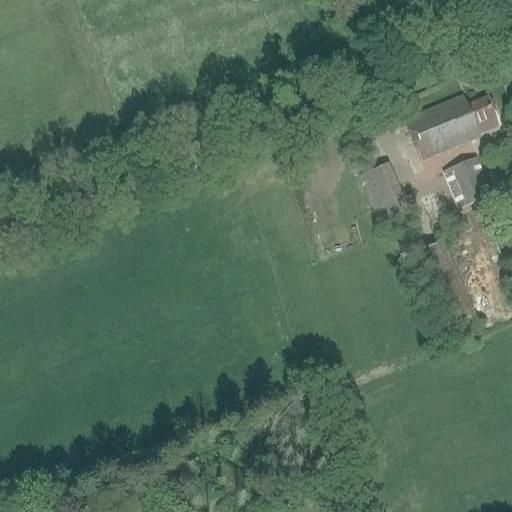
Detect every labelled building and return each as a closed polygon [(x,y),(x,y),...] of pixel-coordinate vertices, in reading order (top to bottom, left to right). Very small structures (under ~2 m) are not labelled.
[(480,137),(500,128),(488,101),(467,110),(463,99),(404,123),(421,163),(481,138),(480,137)] [(506,157),(501,146),(490,152),(495,163),(506,157)] [(442,173),(459,210),(478,202),(478,203),(494,196),(478,157),(442,173)] [(380,228),(409,216),(388,166),(359,178),(380,228)] [(475,318),(443,245),(412,258),(444,332),(475,318)]
